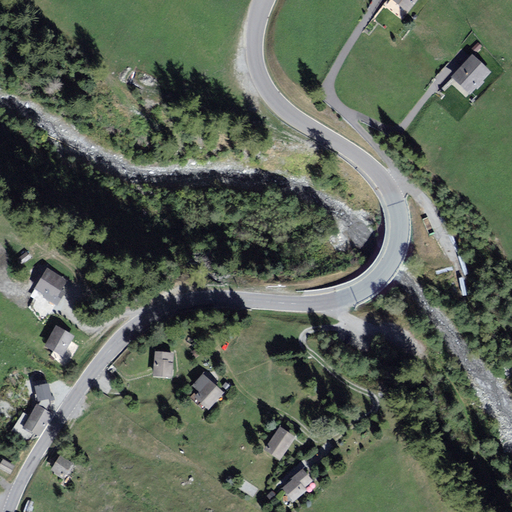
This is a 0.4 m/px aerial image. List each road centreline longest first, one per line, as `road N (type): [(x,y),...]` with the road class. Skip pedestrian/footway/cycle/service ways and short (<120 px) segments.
road 1 (tertiary): [(263,0),(252,39),(270,94),(377,170),(395,195),(399,246),(353,295),(205,299),(147,318),(110,349),(63,412),(9,511)]
road 2 (track): [(282,481),(375,408),(375,398),(303,338),(356,319)]
road 3 (track): [(327,301),(411,347),(458,409),(483,461),(511,491)]
